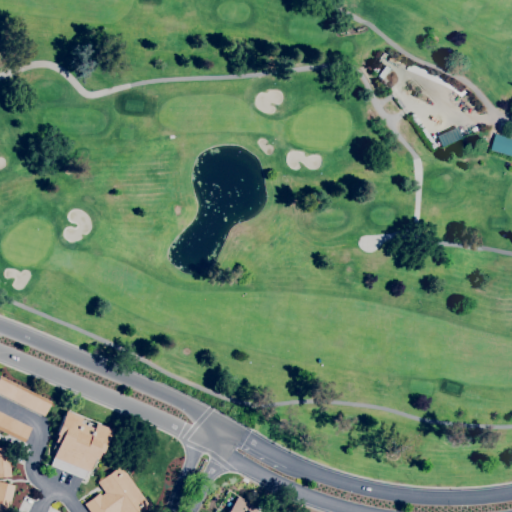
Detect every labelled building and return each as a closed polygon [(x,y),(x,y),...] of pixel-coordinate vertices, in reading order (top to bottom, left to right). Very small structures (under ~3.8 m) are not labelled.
[(399,65),(387,60),(388,56),(400,60),(399,65)] [(460,97),(452,91),(443,85),(405,70),(407,64),(447,80),(456,86),(465,93),(460,97)] [(423,100),(412,92),(415,87),(426,96),(423,100)] [(431,150),(407,116),(412,112),(436,146),(431,150)] [(511,157),(511,139),(493,134),(489,151),(511,157)] [(43,416),(0,394),(0,377),(50,402),(43,416)] [(83,479),(49,465),(52,458),(52,457),(58,443),(54,441),(56,436),(54,435),(64,411),(81,418),(80,419),(94,425),(95,423),(110,430),(101,453),(99,453),(94,463),(91,462),(88,472),(87,471),(83,479)] [(23,442),(0,431),(0,413),(30,428),(23,442)] [(0,477),(0,446),(7,446),(10,476),(0,477)] [(88,511),(83,504),(98,493),(100,496),(104,493),(96,482),(98,481),(97,480),(103,475),(104,476),(119,465),(149,506),(140,511),(88,511)] [(0,511),(0,481),(16,486),(10,511),(0,511)] [(226,511),(237,496),(258,509),(256,511),(226,511)]
